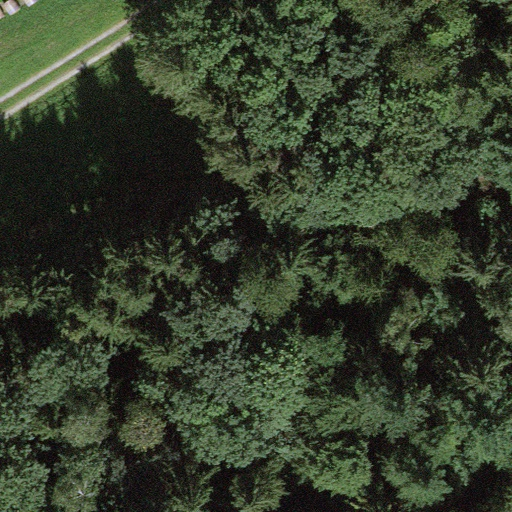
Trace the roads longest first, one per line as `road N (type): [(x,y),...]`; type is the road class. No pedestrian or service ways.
road 1 (track): [(0,249),(198,184),(511,160)]
road 2 (track): [(0,111),(193,0)]
